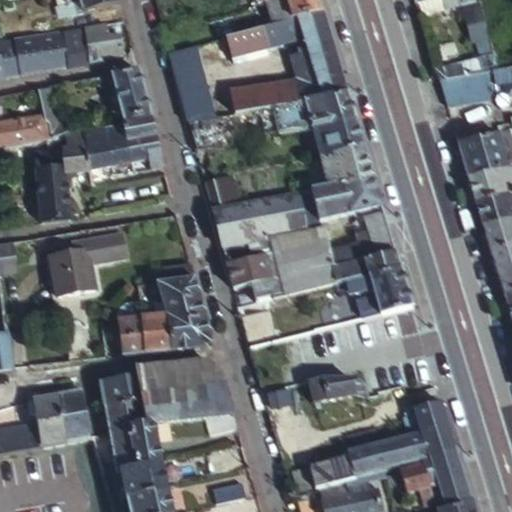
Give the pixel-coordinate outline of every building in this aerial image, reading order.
[(120,0),(67,0),(68,4),(69,4),(72,17),(122,4),(120,0)] [(289,23),(323,14),(319,0),(266,0),(269,10),(268,10),(273,28),(289,23)] [(415,0),(416,2),(425,0),(443,0),(447,10),(463,6),(461,0),(415,0)] [(475,46),(491,41),(479,1),(463,6),(475,46)] [(309,54),(333,47),(323,14),(289,23),(294,42),(297,51),(306,49),(309,54)] [(294,42),(289,23),(273,28),(266,30),(271,48),(294,42)] [(66,31),(72,66),(124,57),(120,33),(109,35),(107,24),(66,31)] [(266,30),(217,42),(218,47),(225,45),(227,55),(237,53),(238,57),(271,48),(266,30)] [(0,37),(0,55),(5,79),(52,70),(72,66),(66,31),(45,34),(3,42),(1,37),(0,37)] [(480,63),(496,59),(491,41),(475,46),(480,63)] [(173,54),(191,124),(218,118),(200,47),(173,54)] [(306,102),(347,94),(333,47),(309,54),(298,57),(295,58),(293,59),(299,81),(305,100),(306,102)] [(298,57),(309,54),(306,49),(297,51),(298,57)] [(440,83),(493,73),(500,72),(496,59),(480,63),(438,75),(440,83)] [(511,69),(500,72),(493,73),(496,84),(511,81),(511,69)] [(141,71),(115,75),(126,123),(152,118),(141,71)] [(496,84),(493,73),(440,83),(448,108),(499,99),(496,84)] [(266,108),(272,107),(300,101),(299,81),(263,87),(266,108)] [(53,86),(41,89),(46,116),(49,130),(61,128),(53,86)] [(235,92),(239,113),(266,108),(263,87),(235,92)] [(290,131),(312,135),(356,123),(347,94),(306,102),(305,100),(300,101),(272,107),(279,133),(290,131)] [(0,123),(0,147),(50,139),(49,130),(46,116),(0,123)] [(191,124),(198,152),(231,144),(225,116),(218,118),(191,124)] [(152,171),(164,169),(153,122),(124,127),(132,164),(150,161),(152,171)] [(312,135),(320,160),(363,148),(356,123),(312,135)] [(124,127),(124,124),(102,128),(110,169),(132,164),(124,127)] [(49,130),(50,139),(63,136),(66,135),(65,127),(61,128),(49,130)] [(102,128),(82,132),(89,173),(110,169),(102,128)] [(455,133),(470,179),(511,168),(511,130),(479,139),(475,128),(455,133)] [(50,139),(52,151),(59,150),(65,177),(89,173),(82,132),(66,135),(63,136),(50,139)] [(328,189),(373,181),(363,148),(320,160),(328,189)] [(32,155),(41,200),(69,195),(65,177),(59,150),(52,151),(32,155)] [(511,168),(470,179),(477,202),(511,192),(511,168)] [(211,202),(239,196),(235,181),(207,187),(211,202)] [(314,192),(319,218),(381,206),(373,181),(328,189),(314,192)] [(281,298),(344,283),(362,279),(358,262),(395,253),(384,216),(366,221),(367,229),(364,230),(365,235),(359,237),(361,244),(328,252),(319,218),(314,192),(241,206),(213,211),(223,250),(228,249),(249,245),(267,242),(271,256),(281,298)] [(511,192),(477,202),(485,228),(511,222),(511,221),(511,192)] [(41,200),(46,224),(74,220),(69,195),(41,200)] [(211,202),(213,211),(241,206),(239,196),(211,202)] [(485,228),(498,273),(511,269),(511,222),(485,228)] [(19,275),(14,244),(0,246),(0,275),(0,278),(19,275)] [(252,260),(249,245),(228,249),(232,265),(252,260)] [(93,253),(54,259),(60,302),(99,295),(93,253)] [(362,279),(400,269),(395,253),(358,262),(362,279)] [(227,266),(233,290),(269,281),(264,258),(252,260),(232,265),(227,266)] [(166,283),(195,278),(191,265),(164,269),(166,283)] [(364,320),(381,316),(412,309),(400,269),(362,279),(344,283),(346,293),(354,290),(356,295),(374,290),(375,296),(358,301),(364,320)] [(511,269),(498,273),(505,296),(511,294),(511,269)] [(205,350),(212,342),(195,278),(166,283),(157,285),(166,315),(142,318),(139,294),(133,296),(129,298),(127,300),(124,302),(121,305),(119,308),(118,311),(117,314),(117,317),(117,322),(122,359),(205,350)] [(240,316),(248,347),(277,341),(270,309),(240,316)] [(107,360),(122,359),(117,322),(103,324),(107,360)] [(0,372),(15,371),(9,335),(0,336),(0,372)] [(234,419),(221,372),(209,363),(139,371),(140,378),(143,403),(144,417),(146,428),(154,427),(203,422),(231,419),(234,419)] [(114,381),(113,373),(99,375),(100,382),(114,381)] [(143,403),(140,378),(114,381),(100,382),(104,410),(143,403)] [(326,383),(308,384),(314,405),(315,407),(353,397),(367,404),(369,403),(367,388),(362,380),(354,381),(326,383)] [(380,400),(379,394),(378,385),(371,380),(362,380),(367,388),(369,403),(380,400)] [(80,390),(57,393),(65,444),(88,440),(80,390)] [(34,397),(34,399),(38,428),(41,449),(65,444),(57,393),(34,397)] [(144,417),(143,403),(104,410),(110,437),(111,442),(131,438),(130,434),(128,420),(144,417)] [(455,453),(441,405),(422,411),(418,417),(424,437),(431,459),(455,453)] [(137,471),(162,465),(154,427),(146,428),(144,417),(128,420),(130,434),(137,433),(141,449),(133,451),(137,471)] [(234,433),(231,419),(203,422),(206,435),(234,433)] [(3,434),(0,434),(0,456),(37,449),(41,449),(38,428),(3,434)] [(122,474),(137,471),(133,451),(141,449),(137,433),(130,434),(131,438),(111,442),(117,475),(122,474)] [(431,459),(424,437),(411,440),(385,447),(391,470),(431,459)] [(384,472),(391,470),(385,447),(349,457),(351,466),(318,475),(321,489),(332,486),(336,485),(352,480),(379,473),(384,472)] [(462,477),(455,453),(431,459),(432,464),(426,466),(433,485),(438,483),(462,477)] [(167,489),(162,465),(137,471),(122,474),(127,498),(167,489)] [(433,485),(426,466),(399,473),(405,495),(418,491),(429,488),(439,486),(438,483),(433,485)] [(439,486),(429,488),(418,491),(423,509),(468,497),(462,477),(438,483),(439,486)] [(332,486),(321,489),(319,489),(322,501),(320,503),(322,511),(338,511),(335,498),(332,486)] [(214,494),(217,508),(245,502),(241,488),(214,494)] [(355,493),(359,511),(379,511),(381,511),(375,488),(355,493)] [(171,511),(167,489),(127,498),(130,511),(171,511)] [(335,498),(338,511),(359,511),(355,493),(346,495),(335,498)]
